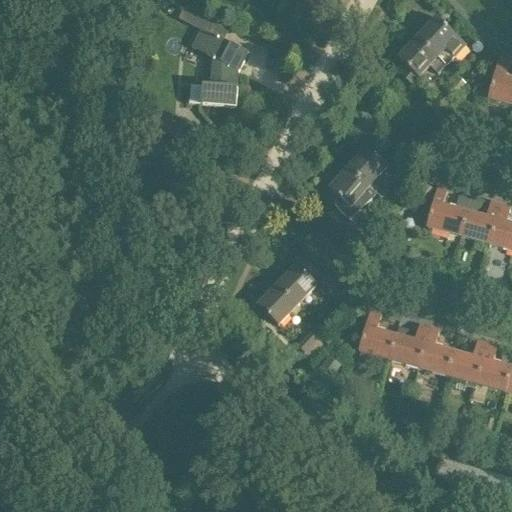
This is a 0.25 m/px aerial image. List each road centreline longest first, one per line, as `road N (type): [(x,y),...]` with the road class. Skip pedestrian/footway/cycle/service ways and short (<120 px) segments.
road 1 (residential): [(372,511),(236,394),(198,336),(224,261),(362,0)]
road 2 (track): [(0,142),(46,491),(31,511)]
